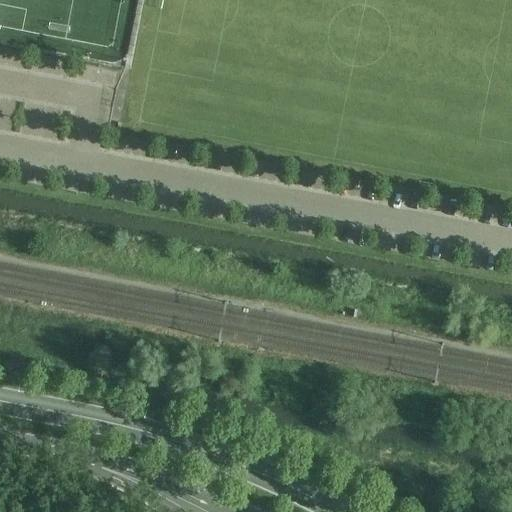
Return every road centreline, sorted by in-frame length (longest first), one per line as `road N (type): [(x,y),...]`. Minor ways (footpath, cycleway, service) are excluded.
road 1 (secondary): [(324,511),(187,443),(0,411)]
road 2 (secondary): [(0,440),(148,491),(182,511)]
